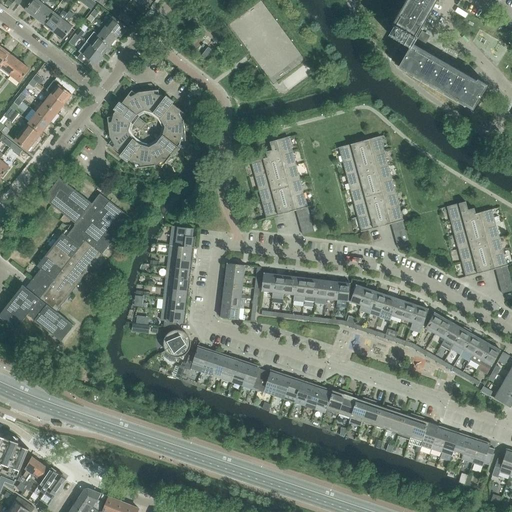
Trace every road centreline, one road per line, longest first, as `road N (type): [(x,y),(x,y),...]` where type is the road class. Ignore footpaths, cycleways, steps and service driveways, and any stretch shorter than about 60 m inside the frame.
road 1 (residential): [(240,246),(216,255),(213,326),(511,426)]
road 2 (secondary): [(362,511),(0,384)]
road 3 (residential): [(511,331),(384,268),(240,246)]
road 4 (residential): [(6,216),(102,92)]
road 5 (residential): [(102,92),(0,15)]
